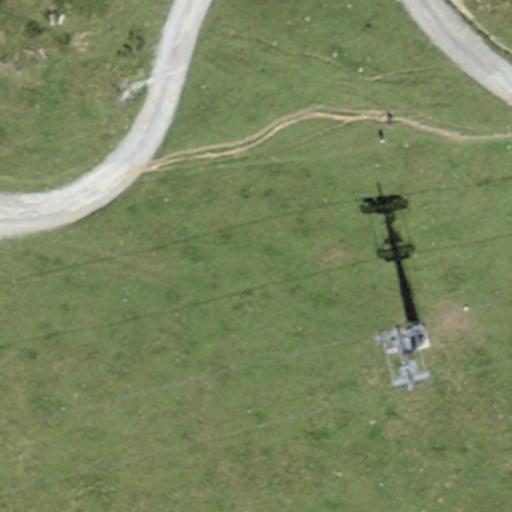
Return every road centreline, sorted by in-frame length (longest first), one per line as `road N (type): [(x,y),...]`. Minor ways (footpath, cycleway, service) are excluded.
road 1 (track): [(196,0),(153,125),(115,178),(46,212),(0,212)]
road 2 (track): [(511,92),(412,0)]
